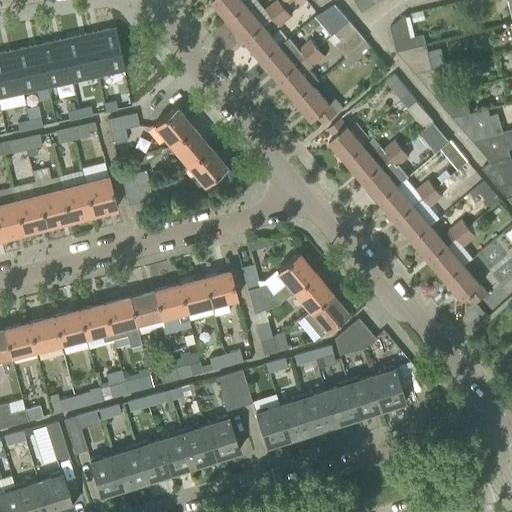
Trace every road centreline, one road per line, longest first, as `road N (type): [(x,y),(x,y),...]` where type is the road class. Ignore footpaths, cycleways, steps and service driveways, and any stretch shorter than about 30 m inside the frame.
road 1 (residential): [(174,511),(500,411)]
road 2 (residential): [(0,273),(254,207),(304,176)]
road 3 (residential): [(500,411),(304,176)]
road 4 (residential): [(304,176),(156,0)]
